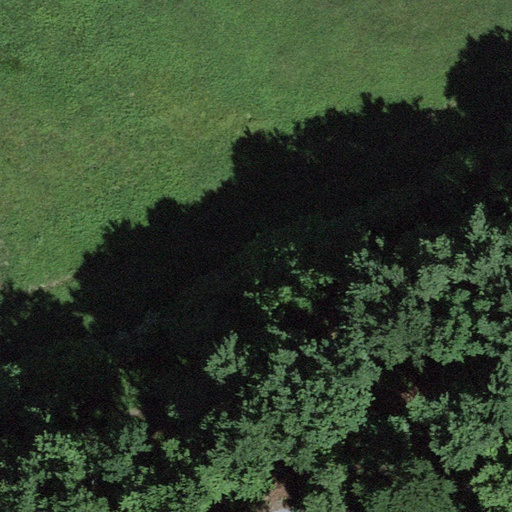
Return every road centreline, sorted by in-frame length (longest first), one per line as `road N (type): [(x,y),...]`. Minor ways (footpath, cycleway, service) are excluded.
road 1 (track): [(511,221),(113,431),(0,468)]
road 2 (track): [(511,487),(394,511)]
